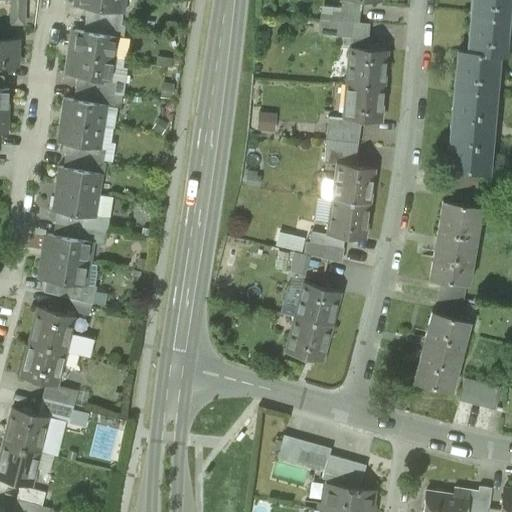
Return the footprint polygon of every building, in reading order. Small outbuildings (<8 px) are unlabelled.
[(11,0),(11,23),(23,23),(23,0),(11,0)] [(77,0),(76,6),(87,7),(120,12),(120,10),(117,10),(118,0),(77,0)] [(341,0),(341,8),(359,10),(359,0),(341,0)] [(478,172),(487,173),(499,57),(506,58),(511,0),(470,0),(465,53),(456,52),(444,169),(452,170),(478,172)] [(323,19),(333,20),(340,21),(358,22),(359,10),(341,8),(324,6),(323,19)] [(87,7),(85,19),(120,24),(122,13),(120,12),(87,7)] [(124,25),(120,24),(85,19),(83,31),(117,36),(123,37),(124,25)] [(318,33),(332,34),(333,20),(323,19),(319,19),(318,33)] [(167,20),(165,31),(184,34),(186,23),(167,20)] [(332,34),(339,34),(340,21),(333,20),(332,34)] [(358,22),(340,21),(339,34),(367,37),(369,23),(358,22)] [(70,51),(111,57),(114,37),(117,38),(117,36),(83,31),(74,29),(70,51)] [(123,37),(117,36),(117,38),(114,37),(111,57),(122,59),(124,59),(128,38),(123,37)] [(0,64),(17,65),(18,40),(0,39),(0,64)] [(349,46),(346,81),(382,84),(385,49),(349,46)] [(77,75),(110,80),(111,78),(108,78),(111,57),(70,51),(67,74),(77,75)] [(122,59),(111,57),(108,78),(111,78),(110,80),(116,81),(114,93),(122,94),(125,74),(120,73),(122,59)] [(77,75),(75,87),(110,92),(114,93),(116,81),(110,80),(77,75)] [(379,119),(382,84),(346,81),(343,116),(360,118),(379,119)] [(162,82),(160,97),(172,98),(174,83),(162,82)] [(108,104),(110,92),(75,87),(73,99),(107,104),(108,104)] [(0,110),(6,111),(6,105),(8,105),(9,88),(3,88),(0,88),(0,110)] [(110,92),(108,104),(118,106),(120,106),(122,94),(114,93),(110,92)] [(63,97),(60,119),(104,126),(104,125),(101,124),(104,105),(107,106),(107,104),(73,99),(63,97)] [(104,125),(104,126),(113,128),(114,128),(118,106),(108,104),(107,104),(107,106),(104,125)] [(258,111),(256,129),(274,130),(276,113),(258,111)] [(329,125),(359,127),(360,118),(343,116),(329,115),(329,125)] [(103,127),(104,126),(60,119),(57,141),(66,143),(100,148),(101,146),(98,146),(100,127),(103,127)] [(329,125),(327,140),(358,143),(359,127),(329,125)] [(105,149),(104,161),(106,161),(112,162),(115,142),(111,141),(113,128),(104,126),(103,127),(101,146),(100,148),(105,149)] [(357,153),(358,143),(327,140),(326,151),(357,153)] [(66,143),(65,155),(92,159),(104,161),(105,149),(100,148),(66,143)] [(356,165),(357,153),(326,151),(326,161),(337,162),(356,165)] [(90,171),(92,159),(65,155),(63,166),(90,171)] [(90,171),(102,172),(105,173),(106,161),(104,161),(92,159),(90,171)] [(335,179),(332,198),(368,203),(373,167),(356,165),(337,162),(335,179)] [(58,166),(55,188),(99,194),(99,193),(96,193),(99,174),(102,174),(102,172),(90,171),(63,166),(58,166)] [(246,184),(259,185),(260,175),(257,175),(257,170),(247,169),(246,184)] [(450,201),(476,206),(478,172),(452,170),(450,201)] [(320,196),(332,198),(335,179),(323,178),(320,196)] [(98,196),(99,194),(55,188),(52,210),(56,211),(83,215),(95,217),(95,215),(92,214),(96,195),(98,196)] [(95,215),(95,217),(93,229),(105,230),(111,196),(99,194),(98,196),(96,195),(92,214),(95,215)] [(329,221),(332,198),(320,196),(315,196),(312,219),(329,221)] [(364,237),(368,203),(332,198),(329,221),(327,232),(344,234),(364,237)] [(466,284),(468,284),(480,206),(476,206),(450,201),(441,200),(428,278),(442,280),(466,284)] [(56,211),(54,222),(81,227),(83,215),(56,211)] [(81,227),(93,229),(95,217),(83,215),(81,227)] [(80,238),(81,227),(54,222),(52,234),(80,238)] [(343,248),(344,234),(327,232),(311,230),(309,241),(343,248)] [(278,231),(275,246),(301,252),(304,237),(278,231)] [(47,233),(43,256),(87,262),(87,261),(84,260),(87,242),(90,242),(90,240),(80,238),(52,234),(47,233)] [(304,253),(342,262),(345,249),(343,248),(309,241),(307,240),(304,253)] [(279,250),(275,268),(284,270),(288,252),(279,250)] [(293,251),(289,269),(305,273),(310,255),(293,251)] [(87,263),(87,262),(43,256),(40,278),(46,279),(83,284),(84,282),(81,282),(84,263),(87,263)] [(73,298),(81,300),(83,284),(46,279),(44,291),(73,298)] [(302,288),(294,316),(330,325),(339,290),(304,280),(302,288)] [(437,312),(461,318),(466,284),(442,280),(437,312)] [(280,312),(294,316),(302,288),(287,285),(280,312)] [(70,311),(92,316),(95,304),(81,300),(73,298),(70,311)] [(37,305),(28,341),(66,350),(70,333),(68,333),(73,314),(37,305)] [(413,381),(451,391),(470,320),(461,318),(437,312),(431,310),(413,381)] [(321,359),(330,325),(294,316),(285,350),(321,359)] [(87,338),(70,333),(66,350),(82,354),(87,338)] [(62,365),(66,350),(28,341),(19,375),(50,383),(55,384),(60,365),(62,365)] [(459,401),(494,410),(496,402),(500,389),(465,380),(459,401)] [(50,383),(46,399),(74,406),(78,390),(55,384),(50,383)] [(70,421),(74,406),(46,399),(42,415),(48,416),(65,420),(70,421)] [(12,407),(3,442),(41,451),(45,435),(43,435),(43,432),(48,416),(42,415),(12,407)] [(65,420),(48,416),(43,432),(61,437),(65,420)] [(277,457),(325,470),(329,454),(331,448),(283,434),(277,457)] [(37,468),(41,451),(3,442),(0,454),(0,477),(20,482),(21,483),(31,485),(31,484),(35,467),(37,468)] [(53,454),(41,451),(37,468),(48,470),(53,454)] [(366,464),(329,454),(325,470),(323,478),(347,484),(359,488),(366,464)] [(320,488),(323,478),(325,470),(277,457),(272,475),(320,488)] [(20,482),(16,498),(39,504),(44,488),(31,485),(21,483),(20,482)] [(327,484),(323,509),(342,511),(370,511),(374,490),(359,488),(347,484),(347,486),(327,484)] [(465,511),(468,511),(487,511),(491,487),(478,485),(478,489),(469,488),(465,511)] [(422,511),(465,511),(469,488),(454,486),(452,493),(426,490),(422,511)] [(499,511),(511,511),(511,487),(503,486),(500,509),(499,511)] [(37,511),(39,504),(16,498),(12,511),(37,511)]
